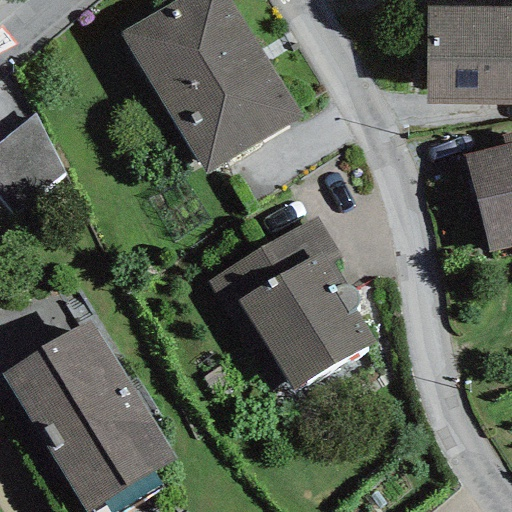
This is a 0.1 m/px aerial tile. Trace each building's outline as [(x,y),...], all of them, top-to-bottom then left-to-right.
[(231,0),(177,0),(121,34),(205,174),(301,117),(231,0)] [(511,7),(425,8),(425,103),(511,103),(511,7)] [(34,116),(0,143),(0,197),(14,213),(62,175),(34,116)] [(511,143),(463,156),(488,253),(511,247),(511,143)] [(325,250),(330,259),(338,254),(316,217),(207,281),(229,318),(244,310),(238,301),(241,299),(320,253),(325,250)] [(241,299),(238,301),(244,310),(291,391),(373,343),(354,310),(355,307),(357,303),(358,297),(356,292),(353,289),(349,286),(343,286),(338,287),(344,283),(330,259),(325,250),(320,253),(241,299)] [(90,511),(175,460),(88,320),(0,374),(0,376),(83,511),(90,511)]
